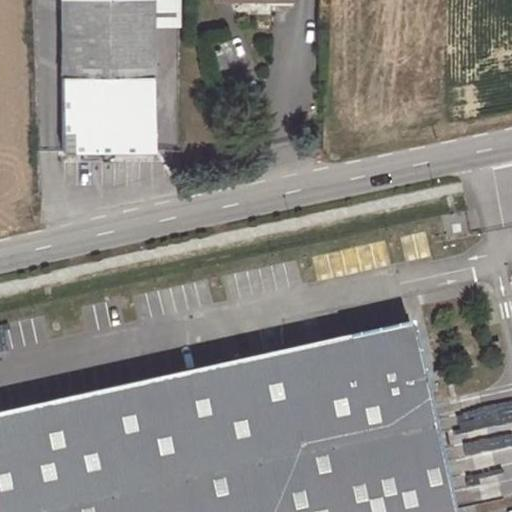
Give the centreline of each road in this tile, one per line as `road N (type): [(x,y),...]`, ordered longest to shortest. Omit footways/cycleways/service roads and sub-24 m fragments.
road 1 (unclassified): [(0,259),(511,146)]
road 2 (unknown): [(52,247),(45,0)]
